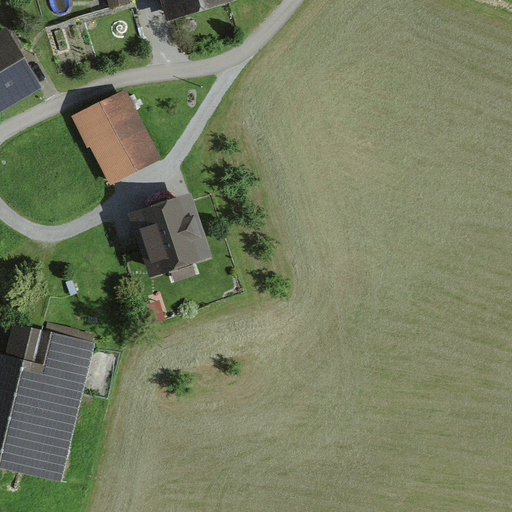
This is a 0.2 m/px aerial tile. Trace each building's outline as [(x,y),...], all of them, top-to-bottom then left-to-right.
[(160,0),(166,16),(214,0),(160,0)] [(0,36),(0,111),(41,87),(8,32),(0,36)] [(111,93),(74,113),(109,176),(146,156),(111,93)] [(183,204),(131,216),(145,276),(196,264),(183,204)] [(0,361),(0,460),(48,474),(82,356),(10,336),(2,362),(0,361)]
